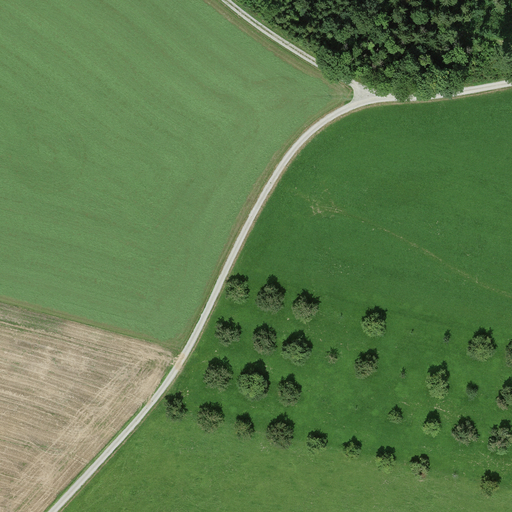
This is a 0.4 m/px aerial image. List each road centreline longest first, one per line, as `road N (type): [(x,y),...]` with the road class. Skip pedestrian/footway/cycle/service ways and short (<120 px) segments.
road 1 (track): [(511,84),(376,96),(316,130),(267,195),(176,374),(53,511)]
road 2 (track): [(228,0),(376,96)]
